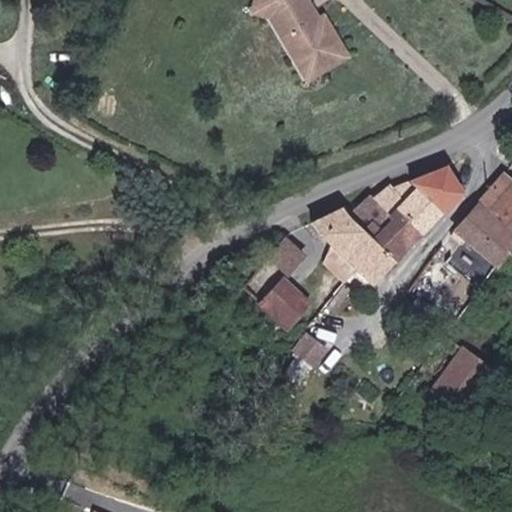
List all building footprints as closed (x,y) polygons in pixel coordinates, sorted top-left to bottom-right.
[(256,0),(253,11),(271,16),(308,79),(348,55),(325,16),(319,19),(307,0),(256,0)] [(334,204),(309,221),(372,281),(464,193),(447,162),(409,177),(413,184),(401,194),(393,187),(370,195),(345,213),(334,204)] [(457,229),(497,263),(511,242),(511,180),(504,175),(474,209),(457,229)] [(287,236),(245,282),(290,322),(312,298),(284,273),(304,251),(287,236)] [(346,284),(328,305),(334,310),(352,290),(346,284)] [(303,330),(282,371),(303,382),(325,342),(303,330)] [(461,347),(424,395),(454,418),(491,370),(461,347)]
